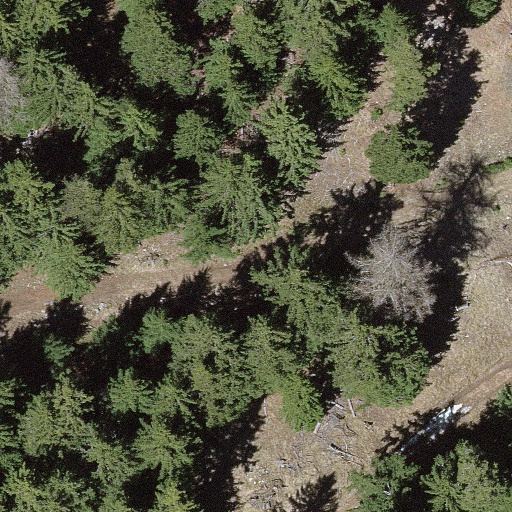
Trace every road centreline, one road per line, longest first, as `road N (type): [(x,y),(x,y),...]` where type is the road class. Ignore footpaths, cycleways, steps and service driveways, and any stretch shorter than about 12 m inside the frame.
road 1 (track): [(511,174),(309,245),(0,309)]
road 2 (track): [(511,367),(345,511)]
